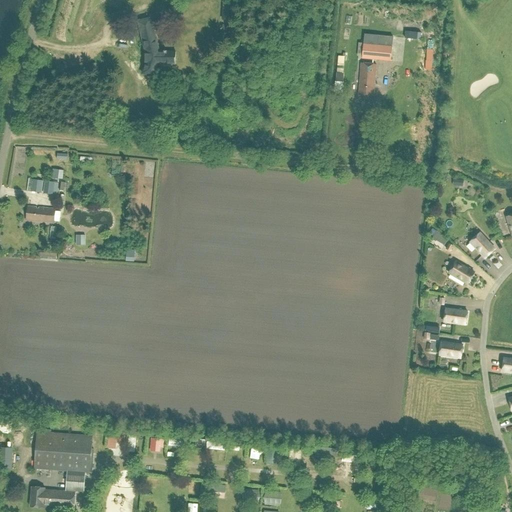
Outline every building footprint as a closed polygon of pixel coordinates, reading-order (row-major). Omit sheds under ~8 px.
[(164,52),(159,52),(150,19),(139,22),(146,54),(146,61),(143,74),(155,77),(157,72),(159,64),(176,64),(176,52),(167,52),(167,51),(164,51),(164,52)] [(379,36),(364,35),(362,59),(391,62),(392,47),(378,46),(379,36)] [(372,95),(374,65),(360,64),(358,94),(372,95)] [(57,151),(57,159),(68,160),(68,151),(57,151)] [(28,174),(38,174),(39,158),(29,158),(28,174)] [(53,171),(52,179),(62,180),(63,171),(53,171)] [(43,181),(33,180),(32,192),(41,193),(43,181)] [(45,181),(44,194),(57,195),(59,183),(45,181)] [(27,207),(26,221),(54,224),(55,210),(27,207)] [(495,249),(480,233),(470,242),(485,258),(495,249)] [(85,236),(76,236),(76,246),(85,246),(85,236)] [(135,250),(126,250),(126,262),(134,262),(135,250)] [(494,267),(500,264),(493,253),(487,256),(494,267)] [(456,262),(449,273),(468,284),(475,273),(456,262)] [(466,325),(467,312),(446,309),(444,322),(466,325)] [(439,355),(461,358),(463,345),(441,342),(439,355)] [(511,359),(504,358),(502,372),(511,372),(511,359)] [(1,420),(0,434),(11,434),(12,420),(1,420)] [(109,430),(107,448),(115,448),(116,442),(124,443),(125,432),(109,430)] [(66,489),(65,492),(46,491),(46,489),(32,488),(30,507),(49,509),(49,508),(74,510),(76,492),(78,492),(84,493),(85,473),(90,473),(93,437),(37,432),(34,469),(67,472),(66,489)] [(180,478),(179,489),(190,491),(191,479),(180,478)] [(143,491),(157,491),(157,480),(143,479),(143,491)]
